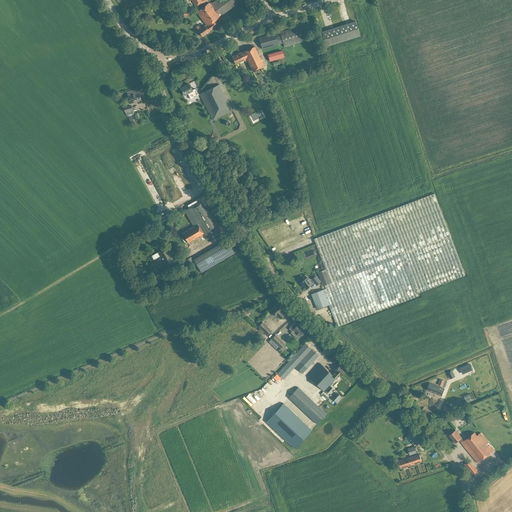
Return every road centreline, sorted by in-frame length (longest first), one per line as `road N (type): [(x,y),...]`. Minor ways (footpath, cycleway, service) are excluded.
road 1 (unclassified): [(472,511),(446,453),(288,293),(232,214),(164,96),(165,56)]
road 2 (tertiary): [(165,56),(203,51),(270,18),(332,0)]
